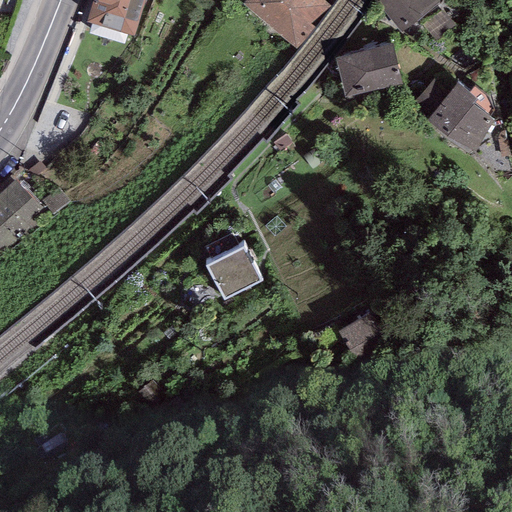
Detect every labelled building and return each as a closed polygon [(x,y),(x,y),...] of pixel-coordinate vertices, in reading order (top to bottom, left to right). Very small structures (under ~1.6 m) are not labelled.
[(145,0),(92,0),(86,22),(134,37),(145,0)] [(332,6),(324,0),(244,0),(242,4),(296,49),(332,6)] [(439,0),(381,0),(376,5),(402,34),(440,1),(439,0)] [(392,46),(335,59),(344,97),(401,83),(392,46)] [(432,79),(411,106),(428,119),(473,152),(496,122),(474,105),(478,100),(456,84),(450,92),(432,79)] [(49,218),(17,181),(0,194),(0,256),(1,258),(49,218)] [(245,247),(206,267),(224,300),(262,280),(245,247)] [(373,311),(338,333),(358,363),(392,341),(373,311)]
